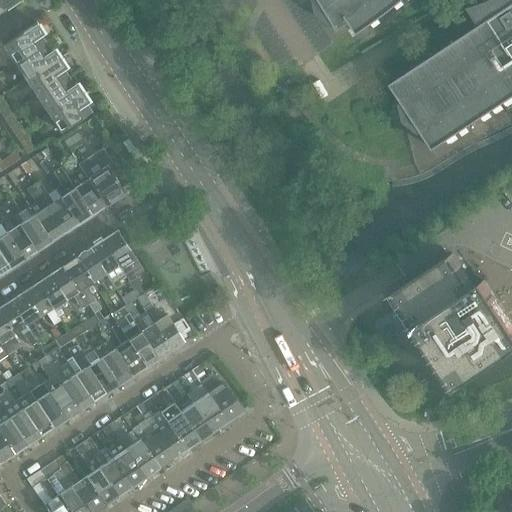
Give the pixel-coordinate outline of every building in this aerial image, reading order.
[(0,0),(0,12),(19,0),(0,0)] [(511,0),(327,0),(334,10),(329,14),(334,22),(339,31),(340,31),(336,23),(346,16),(358,34),(372,25),(382,18),(394,8),(404,0),(485,0),(487,6),(471,9),(472,11),(473,11),(482,25),(391,85),(404,104),(408,101),(426,127),(421,130),(434,150),(511,98),(511,0)] [(36,23),(3,45),(15,63),(45,43),(40,35),(43,34),(36,23)] [(45,43),(15,63),(26,80),(59,58),(53,49),(51,51),(45,43)] [(63,69),(66,68),(59,58),(26,80),(37,97),(68,77),(63,69)] [(68,77),(37,97),(49,114),(82,92),(76,83),(73,84),(68,77)] [(86,103),(88,102),(82,92),(49,114),(60,132),(91,112),(86,103)] [(0,98),(0,113),(4,119),(11,115),(0,98)] [(11,115),(4,119),(15,136),(22,132),(11,115)] [(75,129),(61,139),(67,148),(81,139),(75,129)] [(22,132),(15,136),(27,154),(34,150),(22,132)] [(47,148),(41,152),(45,159),(52,155),(47,148)] [(0,162),(0,170),(1,172),(20,159),(15,152),(0,162)] [(79,168),(105,206),(124,193),(106,167),(96,174),(88,163),(88,164),(81,153),(73,158),(79,168)] [(133,179),(120,160),(119,158),(111,164),(125,185),(133,179)] [(26,162),(20,166),(26,174),(31,170),(26,162)] [(61,185),(54,190),(77,224),(90,215),(63,173),(60,168),(53,173),(61,185)] [(70,168),(63,173),(90,215),(105,206),(79,168),(73,172),(70,168)] [(38,192),(37,193),(63,233),(77,224),(54,190),(47,194),(41,184),(35,188),(38,192)] [(26,190),(35,203),(28,208),(50,242),(63,233),(37,193),(38,192),(35,188),(33,185),(26,190)] [(12,200),(6,204),(36,251),(50,242),(28,208),(20,213),(12,200)] [(0,209),(13,229),(5,233),(23,260),(36,251),(6,204),(0,207),(0,209)] [(0,254),(9,269),(23,260),(5,233),(1,226),(0,225),(0,254)] [(140,288),(140,284),(136,278),(137,278),(134,274),(142,269),(135,259),(116,231),(102,241),(126,277),(134,290),(138,296),(143,293),(140,288)] [(114,290),(122,285),(119,282),(126,277),(102,241),(89,250),(114,290)] [(95,288),(99,286),(106,296),(114,290),(89,250),(75,259),(95,288)] [(0,274),(9,269),(0,254),(0,274)] [(408,287),(397,294),(407,310),(418,326),(426,338),(441,360),(455,382),(461,390),(511,355),(511,319),(487,282),(478,288),(474,281),(456,255),(408,287)] [(75,259),(62,267),(87,305),(93,314),(101,309),(92,296),(98,293),(95,288),(75,259)] [(49,276),(65,301),(72,297),(81,309),(87,305),(62,267),(49,276)] [(72,311),(65,301),(49,276),(36,285),(59,320),(72,311)] [(36,285),(22,293),(39,318),(46,314),(53,325),(59,321),(59,320),(36,285)] [(138,296),(134,290),(121,299),(125,306),(130,303),(136,299),(139,297),(138,296)] [(43,338),(33,322),(39,318),(22,293),(9,302),(36,342),(43,338)] [(139,297),(136,299),(145,312),(152,323),(171,350),(184,342),(166,315),(160,318),(144,294),(139,297)] [(0,316),(13,336),(20,331),(30,347),(36,342),(9,302),(0,307),(0,316)] [(125,306),(123,307),(158,359),(171,350),(152,323),(145,312),(139,316),(130,303),(125,306)] [(132,337),(127,340),(145,367),(158,359),(123,307),(116,312),(132,337)] [(0,316),(0,345),(7,356),(20,347),(13,336),(0,316)] [(95,316),(81,324),(86,332),(97,324),(99,323),(98,321),(95,316)] [(99,323),(97,324),(108,340),(132,376),(145,367),(127,340),(121,344),(105,319),(99,323)] [(81,324),(67,333),(72,340),(86,332),(81,324)] [(67,333),(53,341),(58,349),(64,345),(71,341),(72,340),(67,333)] [(95,349),(101,358),(119,384),(132,376),(108,340),(95,349)] [(53,341),(40,350),(45,357),(47,356),(58,349),(53,341)] [(64,345),(81,371),(74,375),(91,402),(106,393),(82,357),(71,341),(64,345)] [(95,349),(82,357),(106,393),(119,384),(101,358),(95,349)] [(45,357),(44,358),(79,410),(91,402),(74,375),(66,363),(60,367),(57,362),(53,364),(47,356),(45,357)] [(42,383),(66,419),(79,410),(44,358),(37,362),(49,379),(42,383)] [(30,366),(17,374),(53,428),(66,419),(42,383),(30,366)] [(191,371),(226,421),(243,410),(221,384),(213,389),(198,366),(191,371)] [(184,376),(199,398),(193,403),(213,430),(226,421),(191,371),(184,376)] [(17,374),(10,379),(22,397),(17,400),(16,401),(40,436),(53,428),(17,374)] [(5,383),(0,386),(0,390),(0,391),(0,395),(0,404),(27,445),(40,436),(16,401),(17,400),(5,383)] [(170,384),(163,389),(199,440),(213,430),(193,403),(186,408),(170,384)] [(172,417),(166,421),(185,449),(199,440),(163,389),(157,393),(162,401),(172,417)] [(157,393),(150,398),(155,406),(162,401),(157,393)] [(0,432),(14,453),(27,445),(0,404),(0,432)] [(141,404),(136,407),(172,458),(185,449),(166,421),(164,422),(157,412),(152,415),(150,412),(148,413),(141,404)] [(129,411),(139,426),(133,431),(158,467),(172,458),(136,407),(129,411)] [(158,467),(133,431),(126,435),(116,420),(109,425),(145,477),(158,467)] [(113,446),(107,451),(131,486),(145,477),(109,425),(102,430),(113,446)] [(0,461),(1,462),(14,453),(0,432),(0,461)] [(89,438),(81,443),(118,495),(131,486),(107,451),(106,451),(104,448),(98,452),(89,438)] [(91,472),(85,477),(104,504),(118,495),(81,443),(74,448),(91,472)] [(61,456),(54,461),(89,511),(92,511),(104,504),(85,477),(78,481),(61,456)] [(89,511),(54,461),(40,470),(69,511),(89,511)] [(69,511),(40,470),(26,479),(48,511),(69,511)] [(0,490),(0,508),(1,508),(8,503),(0,490)] [(184,501),(169,511),(183,511),(189,508),(184,501)] [(1,508),(3,511),(14,511),(11,507),(8,503),(1,508)]
